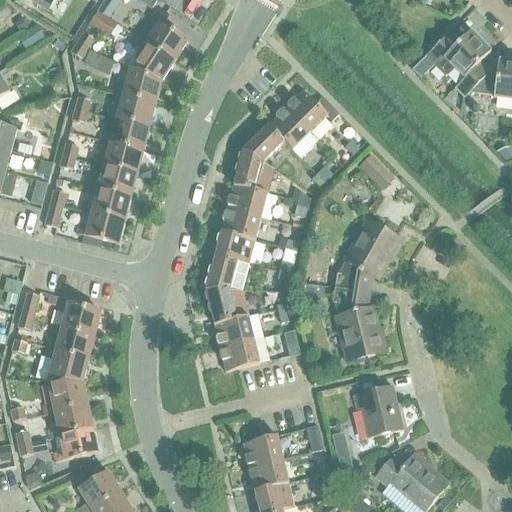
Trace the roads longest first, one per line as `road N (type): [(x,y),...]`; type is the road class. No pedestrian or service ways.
road 1 (residential): [(151,283),(191,153),(254,14)]
road 2 (residential): [(500,500),(489,479),(454,451),(404,324),(424,252)]
road 3 (residential): [(142,433),(309,391)]
road 4 (residential): [(151,283),(0,243)]
road 5 (residential): [(142,433),(137,343),(151,283)]
